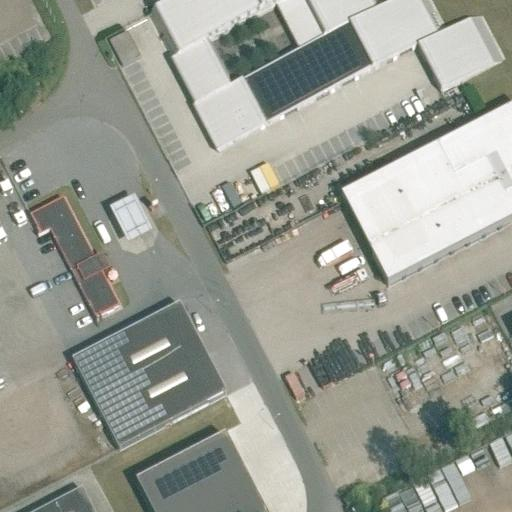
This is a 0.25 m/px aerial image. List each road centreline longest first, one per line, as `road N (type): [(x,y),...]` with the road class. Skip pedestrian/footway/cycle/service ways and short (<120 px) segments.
road 1 (unclassified): [(108,85),(316,479),(325,511)]
road 2 (unknown): [(213,285),(29,359),(0,316)]
road 3 (unclassified): [(108,85),(0,143)]
